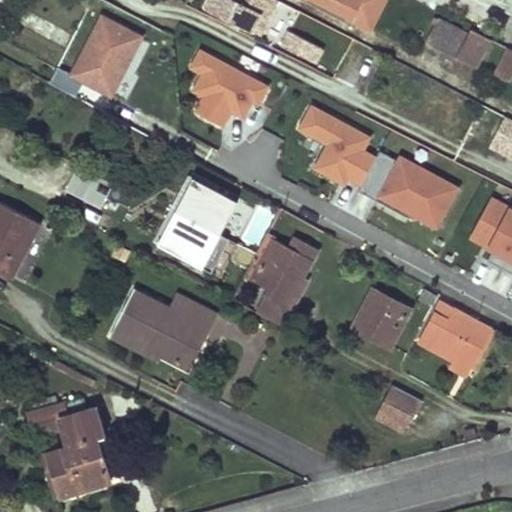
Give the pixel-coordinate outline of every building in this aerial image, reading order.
[(278,1),(276,0),(211,0),(207,8),(253,32),(261,15),(269,19),(278,1)] [(329,0),(314,0),(331,9),(334,3),(329,0)] [(329,0),(334,3),(331,9),(370,29),(385,0),(329,0)] [(261,15),(253,32),(261,36),(269,19),(261,15)] [(476,67),(491,40),(472,30),(470,34),(438,18),(426,41),(476,67)] [(291,32),(283,46),(317,63),(324,48),(291,32)] [(481,66),(511,79),(511,49),(493,41),(481,66)] [(249,121),(269,82),(199,46),(188,68),(198,73),(189,90),(200,96),(193,111),(224,127),(232,112),(249,121)] [(114,79),(100,107),(146,131),(160,103),(114,79)] [(324,142),(312,171),(360,190),(375,153),(367,150),(374,132),(306,104),(296,130),(324,142)] [(511,119),(506,117),(492,145),(511,155),(511,119)] [(438,230),(461,187),(383,147),(361,190),(438,230)] [(75,165),(64,190),(102,207),(113,182),(75,165)] [(156,243),(205,266),(238,198),(189,175),(156,243)] [(511,207),(489,197),(467,244),(511,264),(511,207)] [(0,274),(9,279),(38,224),(0,205),(0,274)] [(267,236),(247,274),(272,288),(268,295),(293,308),(307,281),(301,277),(316,251),(297,240),(291,250),(267,236)] [(240,300),(258,306),(264,285),(247,279),(240,300)] [(373,288),(353,327),(391,347),(411,309),(373,288)] [(111,335),(128,344),(130,338),(159,353),(178,363),(198,325),(207,329),(215,314),(178,295),(170,309),(134,290),(111,335)] [(421,297),(433,304),(437,296),(425,290),(421,297)] [(293,308),(268,295),(259,311),(284,325),(293,308)] [(453,357),(470,366),(490,327),(441,300),(421,340),(453,357)] [(198,325),(178,363),(187,367),(207,329),(198,325)] [(159,353),(130,338),(128,344),(156,358),(159,353)] [(470,366),(453,357),(449,364),(466,373),(470,366)] [(423,400),(394,386),(378,417),(403,430),(410,418),(412,420),(423,400)] [(84,397),(62,403),(66,415),(87,409),(84,397)] [(62,403),(28,413),(35,436),(62,428),(68,446),(48,452),(53,470),(59,468),(66,492),(109,480),(97,438),(104,435),(96,408),(66,415),(62,403)] [(66,492),(59,468),(53,470),(47,472),(55,496),(66,492)]
